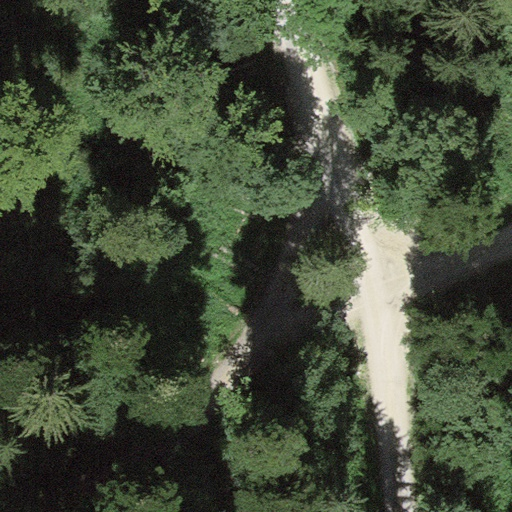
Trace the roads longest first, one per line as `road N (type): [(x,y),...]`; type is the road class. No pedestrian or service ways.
road 1 (track): [(399,511),(389,283),(287,0)]
road 2 (track): [(41,511),(62,506),(221,389),(389,283)]
road 3 (track): [(221,389),(285,264),(330,121)]
road 4 (track): [(389,283),(511,234)]
